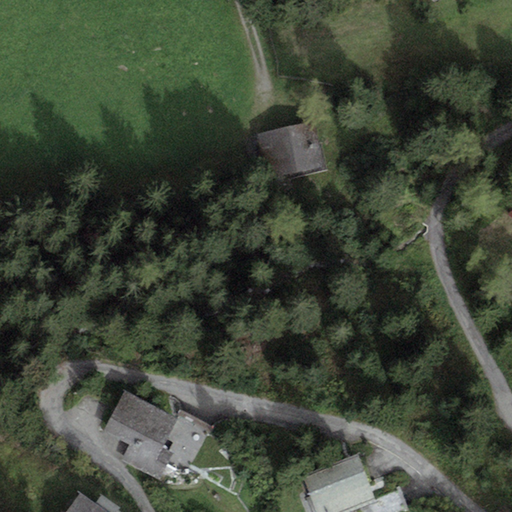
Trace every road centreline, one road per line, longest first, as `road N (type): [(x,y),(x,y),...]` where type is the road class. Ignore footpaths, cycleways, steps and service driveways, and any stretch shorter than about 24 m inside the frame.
road 1 (residential): [(146,511),(133,487),(53,415),(61,382),(91,367),(373,436),(476,511)]
road 2 (residential): [(511,408),(447,288),(435,224),(468,159),(511,128)]
